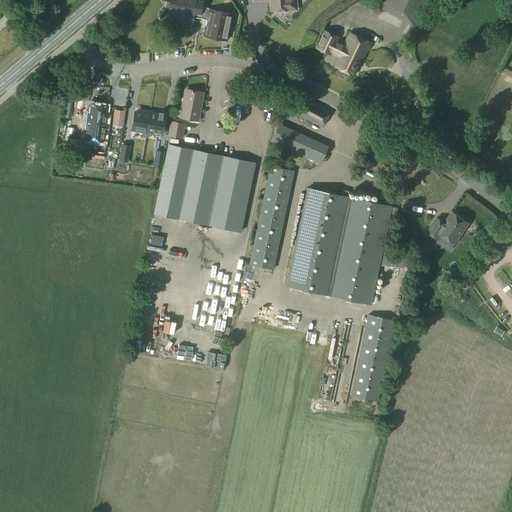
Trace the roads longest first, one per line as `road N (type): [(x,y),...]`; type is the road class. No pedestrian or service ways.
road 1 (unclassified): [(511,213),(459,170),(268,70),(206,62),(121,71),(91,48)]
road 2 (unknown): [(345,107),(334,163),(302,192),(280,288),(289,302),(364,315)]
road 3 (unknown): [(246,238),(216,314),(200,320),(175,314),(171,288),(188,245),(206,238)]
road 4 (unknown): [(254,66),(251,104),(262,164),(246,238)]
road 5 (primary): [(0,86),(101,0)]
